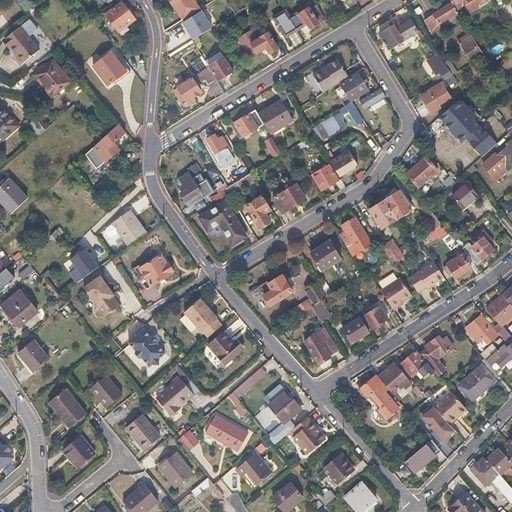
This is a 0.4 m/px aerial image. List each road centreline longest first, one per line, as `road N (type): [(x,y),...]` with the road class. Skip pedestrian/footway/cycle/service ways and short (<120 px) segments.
road 1 (residential): [(348,28),(406,130),(368,184),(216,278)]
road 2 (residential): [(511,263),(312,389)]
road 3 (residential): [(146,149),(348,28)]
road 4 (residential): [(312,389),(414,506)]
road 5 (residential): [(144,0),(159,51),(146,149)]
road 6 (residential): [(146,149),(149,181),(216,278)]
road 7 (residential): [(216,278),(312,389)]
road 8 (residential): [(511,403),(414,506)]
road 9 (residential): [(54,511),(122,455),(97,426)]
